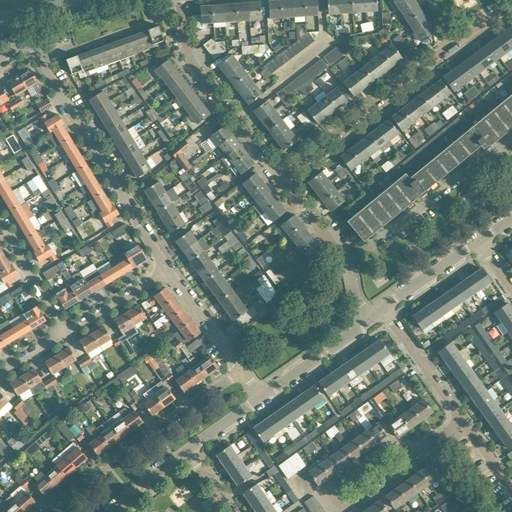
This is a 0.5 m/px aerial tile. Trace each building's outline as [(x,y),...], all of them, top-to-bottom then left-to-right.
[(292,0),(280,1),(281,17),(294,17),(292,0)] [(304,0),(293,0),(292,0),(294,17),(306,16),(304,0)] [(316,0),(304,0),(306,16),(318,15),(316,0)] [(326,0),(327,8),(328,14),(340,13),(339,0),(326,0)] [(351,0),(339,0),(340,13),(352,12),(351,0)] [(363,0),(351,0),(352,12),(365,11),(363,0)] [(376,0),(363,0),(365,11),(377,10),(376,0)] [(413,0),(394,0),(393,1),(400,11),(414,2),(413,0)] [(280,1),(268,2),(269,18),(281,17),(280,1)] [(260,2),(248,3),(249,20),(261,19),(260,2)] [(414,2),(400,11),(407,21),(421,12),(414,2)] [(248,3),(236,4),(237,21),(249,20),(248,3)] [(236,4),(224,5),(226,22),(237,21),(236,4)] [(224,5),(212,6),(213,22),(226,22),(224,5)] [(213,22),(212,6),(200,7),(200,15),(192,15),(194,32),(206,31),(206,23),(213,22)] [(421,12),(407,21),(414,32),(428,22),(421,12)] [(428,22),(414,32),(421,42),(435,33),(428,22)] [(299,39),(304,36),(306,34),(306,28),(306,24),(296,25),(297,41),(299,39)] [(160,49),(157,43),(164,41),(158,26),(148,30),(147,28),(154,47),(155,51),(160,49)] [(382,29),(387,36),(389,34),(388,34),(390,33),(386,27),(383,29),(382,29)] [(147,28),(135,32),(142,52),(154,47),(147,28)] [(382,29),(377,33),(382,39),(387,36),(382,29)] [(135,32),(123,37),(130,56),(142,52),(135,32)] [(319,32),(308,33),(314,41),(315,41),(316,39),(318,35),(319,32)] [(511,42),(504,32),(494,40),(504,53),(511,47),(511,42)] [(308,33),(306,34),(304,36),(310,44),(314,41),(308,33)] [(396,44),(403,39),(399,35),(392,39),(393,40),(396,44)] [(304,36),(299,39),(306,48),(310,44),(304,36)] [(119,60),(130,56),(123,37),(112,41),(119,60)] [(212,38),(203,45),(211,55),(219,48),(215,42),(212,38)] [(299,39),(297,41),(295,42),(301,51),(306,48),(299,39)] [(403,39),(396,44),(405,55),(411,50),(403,39)] [(504,54),(504,53),(494,40),(484,47),(494,61),(504,54)] [(107,65),(119,60),(112,41),(100,45),(107,65)] [(219,48),(211,55),(214,60),(223,53),(225,51),(225,41),(215,42),(219,48)] [(295,42),(291,46),(297,54),(301,51),(295,42)] [(279,44),(272,49),(275,53),(281,48),(279,44)] [(336,48),(342,56),(347,52),(340,44),(336,48)] [(100,45),(88,49),(95,69),(97,73),(109,69),(107,65),(100,45)] [(242,54),(253,54),(260,53),(259,45),(252,45),(248,46),(242,46),(242,54)] [(392,45),(382,52),(392,66),(402,58),(392,45)] [(291,46),(287,49),(293,57),(297,54),(291,46)] [(484,47),(474,55),(484,68),(494,61),(484,47)] [(338,59),(342,56),(336,48),(332,51),(338,59)] [(84,73),(95,69),(88,49),(76,54),(84,73)] [(288,60),(293,57),(287,49),(282,52),(288,60)] [(332,51),(328,54),(334,62),(338,59),(332,51)] [(284,64),(288,60),(282,52),(278,55),(284,64)] [(382,52),(372,60),(382,73),(392,66),(382,52)] [(85,77),(84,73),(76,54),(76,56),(66,60),(71,74),(78,72),(80,79),(85,77)] [(218,65),(226,75),(239,65),(231,55),(230,56),(228,54),(221,59),(223,62),(218,65)] [(328,54),(323,57),(330,65),(334,62),(328,54)] [(280,67),(284,64),(278,55),(274,58),(280,67)] [(474,55),(464,62),(474,76),(484,68),(474,55)] [(346,57),(341,61),(346,67),(351,63),(346,57)] [(274,58),(269,62),(275,70),(280,67),(274,58)] [(155,69),(162,79),(175,69),(168,59),(155,69)] [(321,59),(317,62),(323,71),(328,67),(321,59)] [(372,60),(362,68),(373,81),(382,73),(372,60)] [(503,64),(509,71),(511,68),(511,64),(508,60),(503,64)] [(341,61),(337,64),(342,70),(346,67),(341,61)] [(271,73),(275,70),(269,62),(265,65),(271,73)] [(317,62),(313,66),(319,74),(323,71),(317,62)] [(464,62),(454,70),(464,83),(474,76),(464,62)] [(239,65),(226,75),(234,85),(239,80),(247,75),(239,65)] [(315,77),(319,74),(313,66),(308,69),(315,77)] [(260,73),(263,77),(270,72),(266,68),(260,73)] [(362,68),(353,75),(363,88),(373,81),(362,68)] [(30,69),(19,76),(27,89),(33,85),(38,93),(43,90),(30,69)] [(162,79),(169,88),(182,78),(175,69),(162,79)] [(310,80),(315,77),(308,69),(304,72),(310,80)] [(454,70),(444,77),(454,91),(464,83),(454,70)] [(494,71),(489,74),(494,82),(499,78),(494,71)] [(273,77),(270,72),(263,77),(267,82),(273,77)] [(308,82),(310,80),(304,72),(300,76),(306,84),(308,82)] [(494,82),(489,74),(483,79),(489,86),(494,82)] [(239,80),(234,85),(241,95),(254,85),(247,75),(239,80)] [(343,83),(347,88),(353,96),(363,88),(353,75),(343,83)] [(8,82),(13,91),(15,95),(27,89),(19,76),(8,82)] [(304,86),(306,84),(300,76),(296,79),(302,87),(304,86)] [(320,77),(315,81),(320,87),(325,84),(320,77)] [(189,87),(182,78),(169,88),(176,97),(189,87)] [(299,89),(302,87),(296,79),(291,82),(298,91),(299,89)] [(440,80),(430,87),(440,100),(450,93),(440,80)] [(291,82),(287,86),(293,94),(298,91),(291,82)] [(309,92),(313,89),(308,82),(306,84),(304,86),(309,92)] [(254,85),(241,95),(249,104),(262,94),(254,85)] [(1,87),(0,86),(0,104),(9,100),(1,87)] [(287,86),(283,89),(289,97),(293,94),(287,86)] [(309,92),(304,86),(302,87),(299,89),(305,96),(309,92)] [(474,86),(469,89),(475,97),(480,94),(474,86)] [(128,89),(124,92),(128,97),(131,94),(135,99),(138,96),(132,87),(131,87),(128,89)] [(196,96),(189,87),(176,97),(183,106),(196,96)] [(430,87),(421,95),(431,108),(440,100),(430,87)] [(337,88),(327,95),(337,108),(347,101),(337,88)] [(283,89),(276,93),(284,104),(290,99),(289,97),(283,89)] [(469,89),(463,94),(469,101),(475,97),(469,89)] [(89,100),(95,110),(109,101),(103,91),(89,100)] [(327,95),(317,103),(327,116),(337,108),(327,95)] [(421,95),(411,102),(421,115),(431,108),(421,95)] [(203,105),(196,96),(183,106),(190,115),(203,105)] [(474,125),(468,130),(469,132),(480,145),(483,149),(488,144),(489,145),(490,145),(511,126),(511,97),(475,127),(474,125)] [(21,98),(14,101),(18,107),(24,103),(21,98)] [(43,102),(39,104),(37,106),(41,112),(52,106),(48,99),(43,102)] [(290,99),(284,104),(287,108),(293,103),(290,99)] [(18,107),(14,101),(8,105),(11,111),(18,107)] [(95,110),(101,119),(115,111),(109,101),(95,110)] [(267,101),(253,111),(261,121),(274,111),(267,101)] [(411,102),(401,110),(411,123),(421,115),(411,102)] [(307,111),(311,116),(317,124),(327,116),(317,103),(307,111)] [(203,105),(190,115),(197,124),(202,120),(210,114),(203,105)] [(452,106),(447,110),(452,116),(457,112),(452,105),(452,106)] [(401,110),(391,117),(401,130),(411,123),(401,110)] [(452,116),(447,110),(442,113),(447,120),(452,116)] [(121,120),(115,111),(101,119),(107,129),(121,120)] [(274,111),(261,121),(269,131),(282,121),(274,111)] [(303,112),(297,117),(301,121),(307,117),(303,112)] [(64,124),(58,114),(49,120),(46,114),(41,117),(50,132),(53,131),(62,125),(64,124)] [(310,121),(307,117),(301,121),(304,125),(310,121)] [(404,166),(461,120),(458,117),(402,163),(404,166)] [(165,120),(160,123),(163,127),(166,133),(170,130),(174,127),(171,124),(170,123),(167,118),(165,120)] [(127,130),(121,120),(107,129),(113,139),(127,130)] [(388,120),(379,127),(389,140),(398,133),(388,120)] [(282,121),(269,131),(276,140),(289,130),(282,121)] [(434,122),(429,126),(434,132),(439,129),(434,122)] [(462,123),(457,126),(462,132),(466,128),(462,123)] [(62,125),(53,131),(61,144),(70,138),(62,125)] [(211,136),(206,140),(213,150),(219,145),(219,146),(232,135),(224,125),(211,136)] [(434,132),(429,126),(424,130),(429,137),(434,132)] [(379,127),(369,134),(383,152),(392,145),(389,140),(379,127)] [(113,139),(119,148),(133,140),(127,130),(113,139)] [(289,130),(276,140),(284,150),(297,140),(289,130)] [(405,177),(348,223),(363,241),(480,145),(469,132),(414,177),(413,175),(407,180),(405,177)] [(407,133),(405,135),(415,148),(420,145),(425,141),(418,132),(410,137),(407,133)] [(455,138),(450,132),(447,135),(451,141),(455,138)] [(13,134),(5,139),(14,154),(22,149),(13,134)] [(164,134),(161,137),(164,142),(167,146),(170,144),(167,139),(164,134)] [(369,134),(360,142),(370,155),(379,148),(382,152),(383,152),(369,134)] [(232,135),(219,146),(226,155),(220,159),(221,160),(239,145),(232,135)] [(133,140),(119,148),(125,158),(139,150),(145,146),(139,136),(138,136),(133,140)] [(70,138),(61,144),(69,158),(78,152),(70,138)] [(170,152),(175,158),(186,172),(191,168),(192,167),(183,154),(191,147),(185,140),(170,152)] [(360,142),(350,149),(360,162),(370,155),(360,142)] [(443,147),(439,142),(435,145),(439,150),(443,147)] [(239,145),(221,160),(228,169),(229,167),(230,168),(246,154),(239,145)] [(350,149),(340,157),(350,170),(360,162),(350,149)] [(407,155),(402,149),(398,153),(399,154),(403,159),(407,155)] [(145,159),(139,150),(125,158),(131,168),(145,159)] [(433,155),(428,150),(424,154),(429,159),(433,155)] [(37,151),(31,154),(34,160),(40,156),(37,151)] [(78,152),(69,158),(77,171),(71,174),(72,175),(87,165),(78,152)] [(246,154),(230,168),(237,177),(254,164),(246,154)] [(399,154),(390,161),(394,166),(403,159),(399,154)] [(24,165),(30,161),(27,156),(21,160),(24,165)] [(40,156),(34,160),(37,165),(43,162),(40,156)] [(131,168),(137,178),(151,169),(145,159),(131,168)] [(421,165),(417,159),(413,163),(417,168),(421,165)] [(389,161),(388,160),(381,166),(386,173),(394,166),(390,161),(389,161)] [(28,172),(34,168),(30,161),(24,165),(28,172)] [(87,165),(72,175),(77,183),(82,179),(85,184),(79,188),(80,188),(95,179),(87,165)] [(335,170),(338,174),(345,170),(341,165),(335,170)] [(191,168),(186,172),(190,177),(191,178),(196,174),(191,168)] [(345,170),(338,174),(341,178),(348,174),(345,170)] [(180,177),(184,182),(190,177),(186,172),(180,177)] [(308,182),(316,192),(329,181),(321,172),(308,182)] [(195,179),(202,189),(208,185),(207,185),(219,176),(217,173),(207,181),(202,174),(195,179)] [(255,173),(247,179),(243,183),(250,193),(263,183),(255,173)] [(46,189),(39,176),(33,180),(27,183),(35,196),(41,193),(46,189)] [(190,177),(184,182),(187,187),(190,190),(196,186),(193,182),(194,182),(191,178),(190,177)] [(5,178),(0,180),(0,193),(3,198),(13,191),(12,191),(5,178)] [(53,178),(47,182),(50,187),(56,183),(53,178)] [(95,179),(80,188),(84,194),(89,191),(94,198),(103,192),(95,179)] [(345,184),(349,189),(356,184),(352,179),(345,184)] [(329,181),(316,192),(323,201),(336,191),(329,181)] [(144,190),(151,201),(165,192),(158,182),(144,190)] [(221,186),(219,187),(221,189),(222,191),(223,191),(224,190),(229,186),(226,182),(221,186)] [(56,183),(50,187),(54,193),(60,189),(56,183)] [(263,183),(250,193),(257,202),(270,192),(263,183)] [(208,185),(202,189),(206,195),(210,191),(212,191),(208,185)] [(165,192),(151,201),(157,212),(172,203),(171,202),(174,201),(177,199),(171,188),(165,192)] [(13,191),(3,198),(11,211),(21,205),(25,203),(17,189),(12,191),(13,191)] [(46,189),(41,193),(44,198),(50,195),(46,189)] [(191,204),(192,204),(204,196),(200,191),(194,196),(196,200),(191,204)] [(215,198),(210,191),(206,195),(211,201),(215,198)] [(336,191),(323,201),(331,211),(344,201),(336,191)] [(99,207),(92,211),(95,215),(99,213),(111,206),(103,192),(94,198),(99,207)] [(270,192),(257,202),(258,202),(253,206),(261,216),(265,212),(278,202),(270,192)] [(204,196),(192,204),(193,207),(198,203),(201,206),(198,208),(202,214),(212,207),(204,196)] [(224,202),(221,197),(213,203),(217,208),(217,207),(224,202)] [(40,203),(44,210),(55,203),(51,198),(47,201),(46,200),(40,203)] [(21,205),(11,211),(19,225),(29,219),(34,215),(26,202),(25,203),(21,205)] [(278,202),(265,212),(272,221),(285,211),(278,202)] [(172,203),(157,212),(164,222),(172,216),(178,213),(172,203)] [(70,205),(64,209),(67,214),(73,210),(70,205)] [(111,206),(99,213),(108,228),(113,225),(110,220),(119,214),(113,205),(111,206)] [(73,210),(67,214),(71,220),(76,216),(73,210)] [(60,211),(54,215),(57,220),(63,216),(60,211)] [(227,211),(222,215),(227,222),(233,218),(227,211)] [(172,216),(164,222),(170,233),(184,224),(178,213),(172,216)] [(29,219),(19,225),(27,238),(37,232),(35,229),(40,225),(34,215),(29,219)] [(241,215),(229,225),(236,234),(241,230),(237,225),(244,219),(241,215)] [(294,215),(286,221),(281,225),(288,235),(301,224),(294,215)] [(63,216),(57,220),(66,233),(71,230),(63,216)] [(213,222),(217,227),(224,222),(220,217),(213,222)] [(224,222),(217,227),(211,231),(218,241),(230,231),(224,222)] [(125,224),(111,232),(115,239),(129,230),(125,224)] [(301,224),(288,235),(296,244),(309,234),(301,224)] [(241,230),(236,234),(245,246),(250,242),(241,230)] [(175,241),(183,251),(197,242),(189,231),(175,241)] [(230,231),(218,241),(224,237),(231,246),(238,241),(230,231)] [(37,232),(27,238),(35,252),(48,244),(47,244),(45,245),(37,232)] [(111,232),(105,235),(109,241),(115,238),(115,239),(111,232)] [(296,244),(303,254),(316,244),(309,234),(296,244)] [(197,242),(183,251),(190,261),(204,252),(209,248),(202,238),(197,242)] [(238,241),(231,246),(235,251),(242,246),(238,241)] [(48,244),(35,252),(33,253),(39,262),(48,257),(51,262),(57,259),(48,244)] [(316,244),(303,254),(311,263),(324,253),(316,244)] [(89,245),(84,248),(87,254),(93,251),(89,245)] [(124,253),(127,259),(133,268),(147,260),(138,245),(124,253)] [(240,256),(246,252),(243,246),(236,250),(240,256)] [(87,254),(84,248),(78,252),(82,257),(87,254)] [(204,252),(190,261),(197,271),(211,262),(204,252)] [(3,253),(0,254),(0,269),(1,272),(0,272),(11,267),(11,266),(3,253)] [(242,260),(246,265),(252,260),(248,256),(242,260)] [(261,256),(256,260),(261,267),(266,264),(261,256)] [(127,259),(113,267),(119,276),(133,268),(127,259)] [(252,260),(246,265),(250,271),(256,266),(252,260)] [(62,261),(56,265),(60,270),(63,276),(69,272),(62,261)] [(211,262),(197,271),(205,281),(218,271),(211,262)] [(11,267),(0,272),(0,276),(4,283),(0,285),(0,292),(12,286),(9,280),(18,275),(12,265),(11,266),(11,267)] [(56,265),(43,273),(47,280),(56,275),(55,273),(60,270),(56,265)] [(113,267),(100,275),(105,285),(119,276),(113,267)] [(481,268),(471,275),(481,288),(491,281),(481,268)] [(270,269),(265,272),(271,279),(275,275),(270,269)] [(96,270),(83,278),(92,293),(105,285),(100,275),(96,270)] [(218,271),(205,281),(212,291),(225,281),(218,271)] [(267,281),(263,275),(257,280),(261,286),(267,281)] [(275,275),(271,279),(272,281),(274,283),(275,284),(279,281),(275,275)] [(471,275),(462,282),(471,295),(481,288),(471,275)] [(76,282),(69,286),(78,301),(92,293),(83,278),(76,282)] [(225,281),(212,291),(219,301),(232,291),(225,281)] [(261,286),(256,290),(266,303),(278,294),(275,290),(267,281),(261,286)] [(462,282),(452,289),(461,302),(471,295),(462,282)] [(495,296),(500,293),(495,283),(488,286),(490,291),(492,290),(495,296)] [(24,284),(10,293),(13,298),(27,290),(24,284)] [(69,286),(55,294),(64,309),(78,301),(69,286)] [(154,296),(141,304),(145,310),(158,302),(162,308),(174,299),(165,287),(154,296)] [(452,289),(442,296),(451,309),(461,302),(452,289)] [(232,291),(219,301),(226,311),(240,301),(232,291)] [(13,298),(10,293),(5,296),(8,302),(13,298)] [(502,295),(491,303),(494,308),(505,300),(502,295)] [(442,296),(432,302),(441,316),(451,309),(442,296)] [(153,323),(157,329),(161,326),(182,310),(174,299),(162,308),(166,313),(153,323)] [(240,301),(226,311),(233,321),(237,318),(242,324),(251,318),(240,301)] [(432,302),(422,309),(431,322),(441,316),(432,302)] [(491,303),(481,310),(484,314),(494,308),(491,303)] [(511,314),(511,309),(508,303),(494,313),(501,322),(511,314)] [(138,305),(126,313),(133,325),(146,318),(138,305)] [(23,315),(26,320),(26,319),(32,329),(46,321),(37,306),(23,315)] [(431,322),(422,309),(412,316),(417,322),(420,327),(422,329),(431,322)] [(182,310),(161,326),(164,330),(170,325),(168,321),(171,319),(180,330),(191,321),(182,310)] [(481,310),(471,316),(475,321),(484,314),(481,310)] [(126,313),(114,320),(121,332),(123,335),(118,338),(121,344),(124,349),(125,352),(130,360),(136,356),(127,340),(138,333),(133,325),(126,313)] [(511,314),(501,322),(507,332),(511,329),(511,314)] [(471,316),(461,323),(465,328),(475,321),(471,316)] [(26,320),(13,328),(18,337),(32,329),(26,319),(26,320)] [(18,337),(13,328),(8,320),(0,324),(0,337),(5,345),(18,337)] [(191,321),(180,330),(188,341),(199,332),(191,321)] [(147,332),(153,329),(150,323),(144,327),(147,332)] [(461,323),(451,330),(455,335),(465,328),(461,323)] [(479,323),(474,326),(481,336),(486,332),(479,323)] [(104,326),(91,334),(99,346),(111,339),(104,326)] [(466,332),(473,342),(478,338),(471,328),(466,332)] [(451,330),(442,337),(445,342),(455,335),(451,330)] [(486,332),(481,336),(488,346),(493,342),(486,332)] [(91,334),(79,341),(86,353),(99,346),(91,334)] [(432,344),(435,348),(445,342),(442,337),(432,344)] [(115,347),(121,344),(118,338),(112,342),(115,347)] [(478,338),(473,342),(480,352),(485,348),(478,338)] [(198,339),(193,343),(197,348),(202,345),(200,342),(198,339)] [(380,339),(370,347),(379,360),(383,366),(394,359),(389,353),(380,339)] [(174,345),(170,348),(173,352),(179,348),(182,345),(179,340),(173,344),(174,345)] [(493,342),(488,346),(495,356),(500,352),(493,342)] [(451,343),(438,352),(445,361),(458,352),(451,343)] [(191,363),(195,360),(191,354),(184,344),(182,345),(179,348),(191,363)] [(69,347),(57,355),(64,367),(76,360),(69,347)] [(370,347),(359,354),(369,367),(379,360),(370,347)] [(458,352),(445,361),(452,371),(465,362),(470,358),(463,348),(458,352)] [(485,348),(480,352),(487,361),(492,358),(485,348)] [(150,353),(152,357),(159,366),(158,367),(169,381),(174,378),(163,363),(164,363),(154,350),(150,353)] [(102,351),(96,355),(100,361),(106,357),(102,351)] [(191,354),(195,360),(199,357),(195,351),(191,354)] [(500,352),(495,356),(501,365),(507,362),(500,352)] [(150,353),(143,359),(146,363),(147,362),(153,371),(158,367),(159,366),(152,357),(150,353)] [(359,354),(349,361),(359,374),(369,367),(359,354)] [(57,355),(44,362),(52,374),(64,367),(57,355)] [(83,359),(87,365),(89,368),(94,365),(89,356),(83,359)] [(210,356),(198,364),(206,375),(218,367),(210,356)] [(492,358),(487,361),(493,371),(498,367),(492,358)] [(86,365),(87,365),(83,359),(78,363),(85,375),(90,372),(86,365)] [(349,361),(339,368),(348,381),(359,374),(349,361)] [(465,362),(452,371),(459,381),(472,372),(465,362)] [(511,369),(507,362),(501,365),(508,375),(511,372),(511,369)] [(198,364),(186,372),(195,384),(206,375),(198,364)] [(175,381),(178,384),(184,392),(195,384),(186,372),(182,365),(176,369),(181,376),(175,381)] [(161,380),(150,389),(155,395),(163,407),(175,399),(169,390),(166,387),(165,384),(169,381),(158,367),(153,371),(161,380)] [(498,367),(493,371),(500,380),(505,377),(498,367)] [(34,368),(22,376),(29,388),(41,381),(42,380),(34,368)] [(339,368),(329,375),(338,389),(348,381),(339,368)] [(400,368),(389,376),(392,380),(403,372),(400,368)] [(472,372),(459,381),(466,391),(479,381),(472,372)] [(122,373),(117,377),(123,386),(128,382),(127,380),(122,373)] [(318,382),(324,391),(328,396),(338,389),(329,375),(318,382)] [(22,376),(10,383),(17,395),(29,388),(22,376)] [(389,376),(379,382),(383,387),(392,380),(389,376)] [(54,377),(48,380),(52,386),(56,392),(61,389),(54,377)] [(505,377),(500,380),(507,390),(511,387),(505,377)] [(43,384),(46,389),(52,386),(48,380),(43,384)] [(398,380),(394,383),(398,389),(402,386),(398,380)] [(479,381),(466,391),(473,400),(486,391),(479,381)] [(379,382),(369,389),(372,394),(383,387),(379,382)] [(394,383),(389,385),(389,386),(393,392),(398,389),(394,383)] [(314,385),(304,392),(314,406),(324,399),(314,385)] [(94,393),(98,398),(103,393),(100,389),(94,393)] [(134,389),(129,393),(134,401),(137,404),(142,401),(138,395),(134,389)] [(143,404),(146,407),(152,415),(163,407),(155,395),(151,389),(150,389),(142,394),(147,401),(143,404)] [(369,389),(359,397),(362,401),(372,394),(369,389)] [(127,391),(122,395),(132,408),(137,404),(134,401),(129,393),(127,391)] [(486,391),(473,400),(480,410),(493,401),(486,391)] [(304,392),(294,400),(303,413),(314,406),(304,392)] [(359,397),(348,404),(351,409),(362,401),(359,397)] [(372,398),(367,402),(380,420),(386,416),(372,398)] [(11,405),(16,411),(14,413),(25,425),(30,421),(20,407),(24,404),(19,399),(11,405)] [(423,399),(411,408),(420,421),(432,412),(423,399)] [(294,400),(284,407),(293,420),(303,413),(294,400)] [(493,401),(480,410),(487,420),(500,410),(493,401)] [(81,407),(85,413),(91,409),(87,403),(81,407)] [(351,409),(348,404),(338,411),(341,415),(351,409)] [(64,406),(57,411),(59,414),(66,410),(64,406)] [(284,407),(273,414),(283,428),(293,420),(284,407)] [(125,408),(118,412),(123,419),(127,425),(131,430),(143,422),(134,410),(129,414),(125,408)] [(411,408),(400,416),(410,429),(420,421),(411,408)] [(372,427),(364,415),(362,416),(357,409),(352,413),(357,420),(366,431),(375,444),(387,435),(377,423),(372,427)] [(500,410),(487,420),(494,429),(507,420),(500,410)] [(118,412),(107,421),(120,438),(131,430),(127,425),(123,419),(118,412)] [(53,413),(47,417),(50,421),(56,417),(53,413)] [(357,420),(352,413),(348,416),(353,423),(357,420)] [(273,414),(263,421),(273,435),(283,428),(273,414)] [(335,415),(325,422),(328,427),(338,419),(335,415)] [(400,416),(388,424),(398,437),(410,429),(400,416)] [(511,427),(507,420),(494,429),(501,439),(511,430),(511,427)] [(97,430),(109,447),(120,438),(107,421),(96,429),(97,430)] [(263,421),(253,428),(262,442),(273,435),(263,421)] [(75,436),(69,429),(63,422),(57,427),(69,442),(75,437),(76,436),(75,436)] [(325,422),(314,430),(318,434),(328,427),(325,422)] [(75,423),(69,429),(75,436),(76,436),(79,441),(83,437),(81,434),(83,433),(75,423)] [(334,425),(329,429),(334,436),(335,436),(339,432),(334,425)] [(334,436),(329,429),(325,432),(330,439),(334,436)] [(89,444),(91,447),(97,455),(109,447),(97,430),(90,435),(94,440),(89,444)] [(314,430),(305,437),(308,441),(318,434),(314,430)] [(511,430),(501,439),(508,449),(511,445),(511,430)] [(16,452),(27,443),(22,438),(16,431),(12,434),(15,437),(13,439),(16,442),(12,447),(16,452)] [(250,431),(246,434),(253,444),(257,442),(250,431)] [(366,431),(355,439),(364,452),(375,444),(366,431)] [(45,434),(37,440),(43,447),(51,440),(45,434)] [(305,437),(294,444),(298,449),(308,441),(305,437)] [(364,452),(355,439),(343,447),(352,460),(364,452)] [(0,453),(2,456),(8,450),(0,441),(0,453)] [(24,451),(30,457),(40,448),(35,442),(24,451)] [(73,442),(62,452),(76,467),(87,458),(73,442)] [(257,442),(253,444),(260,455),(264,452),(257,442)] [(311,442),(307,445),(312,452),(316,449),(311,442)] [(294,444),(285,451),(288,456),(298,449),(294,444)] [(216,454),(223,465),(237,455),(230,445),(216,454)] [(303,448),(307,455),(312,452),(307,445),(303,448)] [(343,447),(332,455),(341,468),(352,460),(343,447)] [(285,451),(274,459),(277,463),(288,456),(285,451)] [(52,461),(56,466),(65,476),(76,467),(62,452),(52,461)] [(264,452),(260,455),(269,468),(265,471),(266,471),(274,465),(264,452)] [(306,466),(297,453),(292,456),(301,469),(306,466)] [(237,455),(223,465),(230,475),(244,466),(237,455)] [(332,455),(321,463),(330,476),(341,468),(332,455)] [(301,469),(292,456),(288,459),(297,473),(301,469)] [(288,459),(283,463),(292,476),(297,473),(288,459)] [(431,462),(420,471),(429,484),(441,476),(431,462)] [(283,463),(279,466),(278,466),(288,479),(292,476),(283,463)] [(321,463),(309,472),(318,485),(330,476),(321,463)] [(274,465),(266,471),(269,476),(278,471),(274,465)] [(56,466),(45,475),(54,486),(65,476),(56,466)] [(244,466),(230,475),(238,486),(251,476),(244,466)] [(278,471),(269,476),(269,477),(273,474),(280,483),(284,480),(278,471)] [(420,471),(408,479),(418,492),(429,484),(420,471)] [(19,475),(15,479),(20,486),(24,489),(28,485),(24,480),(19,475)] [(34,484),(37,487),(44,495),(54,486),(45,475),(34,484)] [(33,481),(28,476),(24,480),(28,485),(33,481)] [(408,479),(397,487),(406,500),(418,492),(408,479)] [(284,480),(280,483),(287,493),(291,490),(284,480)] [(243,493),(250,503),(263,494),(256,484),(243,493)] [(20,486),(10,494),(11,495),(15,501),(25,511),(35,502),(29,494),(26,491),(26,492),(24,489),(20,486)] [(397,487),(385,495),(395,508),(406,500),(397,487)] [(291,490),(287,493),(294,503),(298,500),(291,490)] [(448,490),(443,493),(446,498),(451,495),(448,490)] [(441,491),(436,494),(441,502),(446,498),(443,493),(441,491)] [(263,494),(250,503),(255,511),(259,511),(271,504),(263,494)] [(441,502),(436,494),(432,497),(437,504),(441,502)] [(23,511),(25,511),(15,501),(11,495),(0,504),(7,511),(23,511)] [(313,496),(305,501),(304,503),(307,507),(317,500),(313,496)] [(317,500),(307,507),(310,511),(320,505),(317,500)] [(387,511),(379,500),(368,508),(371,511),(387,511)] [(449,500),(445,503),(449,510),(454,507),(449,500)] [(445,511),(449,510),(445,503),(440,506),(444,511),(445,511)]
